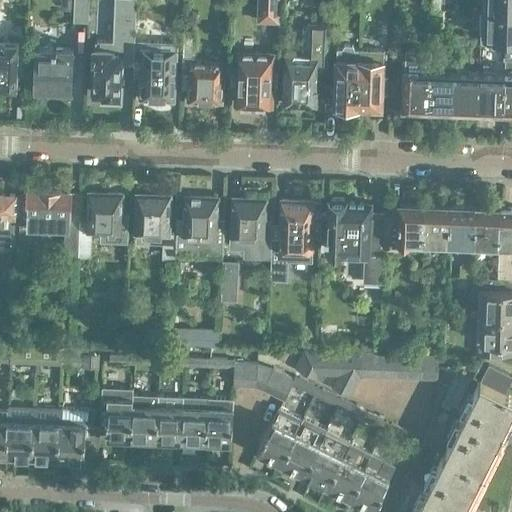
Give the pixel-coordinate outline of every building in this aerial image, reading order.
[(89,21),(89,0),(74,0),(74,21),(89,21)] [(134,61),(135,38),(136,0),(117,0),(115,40),(95,39),(95,51),(92,51),(92,54),(95,54),(93,92),(103,92),(103,95),(121,96),(123,55),(133,56),(133,61),(134,61)] [(279,0),(259,0),(259,19),(279,20),(279,0)] [(433,0),(433,9),(442,10),(441,0),(433,0)] [(511,0),(486,0),(486,10),(511,11),(511,0)] [(315,104),(317,70),(326,70),(329,24),(330,23),(332,7),(323,6),(322,23),(310,22),(307,56),(286,56),(284,103),(315,104)] [(511,36),(511,11),(486,10),(485,36),(489,36),(505,36),(511,36)] [(441,22),(432,22),(432,35),(441,36),(441,22)] [(457,43),(457,35),(444,34),(444,42),(457,43)] [(469,43),(468,35),(457,35),(457,43),(469,43)] [(134,76),(142,76),(141,97),(173,98),(175,60),(159,59),(159,60),(144,59),(145,39),(135,38),(134,61),(134,76)] [(0,89),(14,90),(14,88),(17,88),(19,40),(0,39),(0,89)] [(71,90),(73,48),(37,47),(35,89),(71,90)] [(238,84),(237,101),(270,103),(272,54),(239,53),(239,69),(231,69),(230,83),(238,84)] [(358,106),(358,105),(359,59),(355,58),(352,54),(344,53),(341,58),(335,58),(334,105),(358,106)] [(183,57),(183,66),(182,88),(190,89),(189,99),(221,100),(223,61),(207,61),(206,76),(193,76),(194,57),(183,57)] [(359,58),(359,59),(358,105),(362,106),(365,110),(373,110),(373,111),(376,106),(382,106),(382,93),(384,91),(383,91),(386,87),(386,83),(387,75),(383,75),(384,59),(359,58)] [(429,109),(430,70),(405,69),(403,108),(429,109)] [(454,109),(455,71),(430,70),(429,109),(454,109)] [(479,110),(481,72),(455,71),(454,109),(479,110)] [(506,73),(505,73),(481,72),(479,110),(504,111),(504,112),(505,112),(506,73)] [(0,244),(13,245),(15,193),(2,193),(2,189),(0,188),(0,244)] [(21,193),(21,212),(19,244),(30,244),(30,226),(66,226),(65,257),(79,257),(80,220),(80,213),(70,213),(71,191),(28,189),(28,199),(22,199),(22,193),(21,193)] [(89,220),(80,220),(79,257),(91,258),(92,231),(104,231),(103,239),(128,240),(129,214),(121,214),(122,193),(90,192),(89,220)] [(164,257),(175,258),(176,232),(166,232),(167,217),(169,217),(170,195),(138,193),(136,233),(137,233),(137,242),(165,242),(164,257)] [(176,232),(175,258),(177,258),(175,283),(187,284),(188,251),(223,252),(224,218),(217,218),(218,197),(186,195),(184,232),(176,232)] [(272,238),(272,237),(272,223),(265,223),(266,198),(234,197),(232,236),(265,238),(272,238)] [(384,249),(386,211),(386,210),(370,210),(370,202),(360,202),(360,205),(353,205),(354,202),(347,202),(347,201),(344,201),(344,198),(332,198),(332,201),(329,200),(329,212),(321,212),(320,236),(328,236),(327,248),(343,249),(342,257),(365,258),(364,281),(383,281),(384,249)] [(316,223),(313,223),(314,200),(282,199),(280,237),(272,237),(272,238),(271,276),(288,277),(288,258),(291,258),(291,245),(297,246),(297,240),(315,240),(316,223)] [(424,243),(425,204),(400,203),(400,212),(386,211),(385,249),(401,250),(401,242),(424,243)] [(449,244),(450,205),(425,204),(424,243),(449,244)] [(474,245),(476,207),(450,205),(449,244),(474,245)] [(499,246),(501,208),(476,207),(474,245),(499,246)] [(511,208),(501,208),(499,246),(499,266),(511,266),(511,208)] [(221,305),(237,306),(239,257),(223,256),(221,305)] [(422,279),(423,267),(415,266),(413,279),(422,279)] [(460,266),(460,276),(473,277),(473,266),(460,266)] [(511,266),(499,266),(499,277),(511,277),(511,266)] [(431,268),(423,267),(422,279),(423,280),(423,286),(430,286),(431,268)] [(511,277),(499,277),(473,277),(472,293),(479,294),(478,315),(511,315),(511,277)] [(142,339),(144,299),(127,299),(126,338),(142,339)] [(0,333),(13,334),(14,317),(0,315),(0,333)] [(511,315),(478,315),(477,341),(488,341),(487,353),(499,354),(511,354),(511,315)] [(56,336),(71,336),(71,321),(56,320),(56,336)] [(219,346),(220,326),(212,326),(210,337),(181,336),(180,344),(219,346)] [(63,354),(63,363),(63,366),(98,367),(99,359),(95,356),(89,356),(90,347),(64,346),(63,354)] [(360,375),(361,351),(304,349),(295,367),(350,395),(360,375)] [(0,360),(12,361),(12,352),(0,351),(0,360)] [(372,376),(373,351),(361,351),(360,375),(372,376)] [(383,377),(384,352),(373,351),(372,376),(383,377)] [(28,362),(29,353),(12,352),(12,361),(28,362)] [(134,363),(134,353),(111,352),(110,362),(134,363)] [(394,377),(395,352),(384,352),(383,377),(394,377)] [(405,378),(407,353),(395,352),(394,377),(405,378)] [(38,362),(38,353),(29,353),(28,362),(38,362)] [(47,363),(47,354),(38,353),(38,362),(47,363)] [(159,364),(160,354),(134,353),(134,363),(159,364)] [(416,378),(418,353),(407,353),(405,378),(416,378)] [(427,379),(429,354),(418,353),(416,378),(427,379)] [(63,363),(63,354),(47,354),(47,363),(63,363)] [(185,365),(185,355),(160,354),(159,364),(185,365)] [(439,380),(440,355),(440,354),(429,354),(427,379),(439,380)] [(210,366),(210,356),(185,355),(185,365),(210,366)] [(235,367),(236,361),(236,357),(210,356),(210,366),(235,367)] [(246,385),(247,361),(236,361),(235,367),(234,384),(246,385)] [(257,386),(258,362),(247,361),(246,385),(257,386)] [(489,363),(482,379),(506,391),(511,379),(511,375),(506,372),(489,363)] [(273,393),(284,372),(273,367),(263,388),(273,393)] [(284,398),(291,383),(294,377),(284,372),(273,393),(284,398)] [(302,388),(306,380),(295,375),(294,377),(291,383),(302,388)] [(482,379),(482,380),(474,395),(469,393),(460,410),(465,412),(461,421),(456,419),(448,435),(452,438),(438,467),(433,464),(424,481),(429,484),(425,492),(420,490),(411,507),(416,510),(414,511),(466,511),(511,421),(511,395),(505,392),(506,391),(482,379)] [(314,394),(318,386),(306,380),(302,388),(314,394)] [(326,400),(329,392),(318,386),(314,394),(326,400)] [(337,405),(341,397),(329,392),(326,400),(337,405)] [(156,439),(157,404),(158,404),(158,394),(133,393),(133,403),(132,403),(131,438),(135,438),(135,440),(143,440),(143,438),(156,439)] [(207,441),(208,406),(208,396),(183,395),(183,405),(181,440),(185,440),(185,442),(193,442),(194,440),(207,441)] [(349,411),(353,403),(341,397),(337,405),(349,411)] [(131,438),(132,403),(107,402),(106,425),(105,437),(110,437),(110,439),(118,439),(118,437),(131,438)] [(360,417),(364,409),(353,403),(349,411),(360,417)] [(0,452),(7,453),(9,419),(9,405),(0,404),(0,452)] [(183,405),(158,404),(157,404),(156,439),(160,439),(160,441),(168,441),(168,439),(181,440),(183,405)] [(33,454),(35,420),(35,406),(9,405),(9,419),(7,453),(33,454)] [(59,455),(61,407),(35,406),(35,420),(33,454),(59,455)] [(232,442),(234,407),(208,406),(207,441),(210,441),(210,443),(218,443),(219,441),(232,442)] [(281,460),(296,430),(302,418),(279,406),(257,449),(281,460)] [(95,409),(61,407),(59,455),(85,456),(86,450),(87,450),(87,441),(86,441),(87,424),(95,424),(95,409)] [(372,423),(376,415),(364,409),(360,417),(372,423)] [(384,429),(388,421),(376,415),(372,423),(384,429)] [(395,434),(399,426),(388,421),(384,429),(395,434)] [(407,440),(411,432),(399,426),(395,434),(407,440)] [(319,442),(296,430),(281,460),(304,472),(319,442)] [(351,496),(373,453),(349,441),(343,453),(328,484),(351,496)] [(328,484),(343,453),(319,442),(304,472),(328,484)] [(375,507),(390,476),(396,464),(373,453),(351,496),(375,507)]
